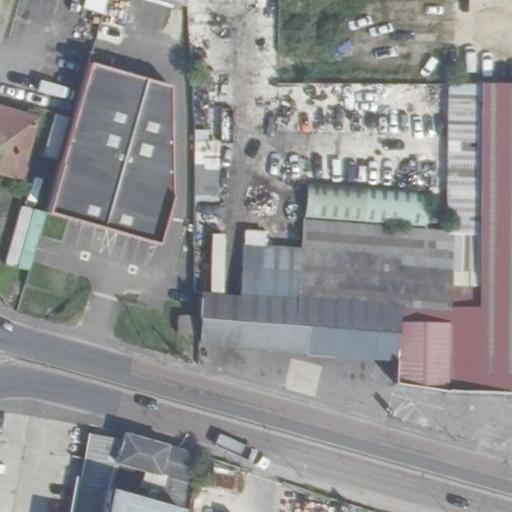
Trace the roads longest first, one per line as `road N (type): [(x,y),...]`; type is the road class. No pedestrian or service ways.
road 1 (primary): [(511,480),(0,332)]
road 2 (primary): [(0,378),(496,511)]
